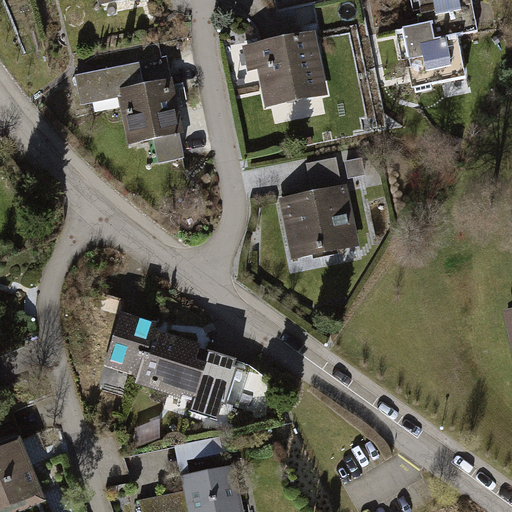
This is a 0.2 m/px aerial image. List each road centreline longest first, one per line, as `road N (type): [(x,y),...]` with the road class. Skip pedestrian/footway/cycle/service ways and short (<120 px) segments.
road 1 (residential): [(511,511),(199,287)]
road 2 (residential): [(101,511),(50,338),(60,272),(102,215)]
road 3 (residential): [(196,0),(235,200),(229,238),(199,287)]
road 4 (residential): [(102,215),(0,104)]
road 5 (residential): [(199,287),(102,215)]
